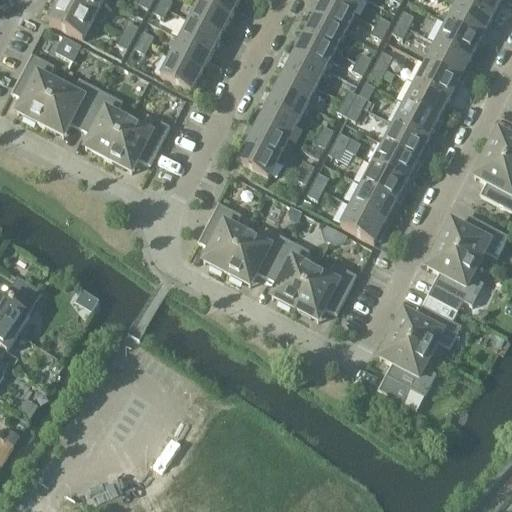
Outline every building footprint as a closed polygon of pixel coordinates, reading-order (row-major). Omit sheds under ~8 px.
[(61,0),(59,5),(93,22),(104,2),(99,0),(61,0)] [(141,0),(137,8),(147,14),(153,2),(148,0),(141,0)] [(157,9),(168,15),(172,6),(161,0),(157,9)] [(229,0),(201,0),(198,7),(229,23),(238,5),(229,0)] [(362,0),(324,0),(323,3),(354,19),(363,0),(362,0)] [(403,0),(390,0),(389,3),(400,8),(403,0)] [(496,0),(460,0),(457,6),(491,24),(492,22),(495,24),(503,9),(500,7),(502,3),(496,0)] [(323,3),(314,21),(344,37),(354,19),(323,3)] [(50,21),(48,26),(82,44),(93,22),(59,5),(58,7),(55,5),(47,19),(50,21)] [(457,6),(446,27),(484,46),(489,36),(485,34),(491,24),(457,6)] [(198,7),(189,25),(219,41),(229,23),(198,7)] [(168,15),(157,9),(152,17),(163,23),(168,15)] [(397,27),(408,32),(413,22),(402,16),(397,27)] [(314,21),(304,39),(334,55),(344,37),(314,21)] [(375,30),(385,36),(390,27),(379,22),(375,30)] [(189,25),(179,43),(210,59),(219,41),(189,25)] [(121,37),(132,43),(138,32),(127,26),(121,37)] [(408,32),(397,27),(391,38),(402,44),(408,32)] [(436,47),(469,65),(475,54),(479,56),(484,46),(446,27),(436,47)] [(385,36),(375,30),(370,39),(381,44),(385,36)] [(138,44),(149,50),(153,41),(142,36),(138,44)] [(115,48),(126,54),(132,43),(121,37),(115,48)] [(304,39),(294,57),(325,73),(334,55),(304,39)] [(170,62),(200,78),(210,59),(179,43),(170,62)] [(149,50),(138,44),(133,53),(144,59),(149,50)] [(436,47),(425,67),(463,87),(468,77),(464,75),(469,65),(436,47)] [(285,76),(315,92),(325,73),(294,57),(285,76)] [(376,67),(387,73),(392,62),(381,57),(376,67)] [(356,67),(366,72),(371,64),(360,58),(356,67)] [(16,116),(39,129),(60,90),(47,83),(51,76),(48,68),(31,59),(11,98),(22,104),(16,116)] [(200,78),(170,62),(160,81),(190,97),(200,78)] [(366,72),(356,67),(351,75),(361,81),(366,72)] [(387,73),(376,67),(370,78),(381,84),(387,73)] [(425,67),(415,87),(448,105),(454,95),(457,97),(463,87),(425,67)] [(285,76),(275,94),(306,110),(315,92),(285,76)] [(69,128),(80,134),(100,95),(84,86),(76,89),(72,96),(60,90),(39,129),(62,141),(69,128)] [(415,87),(404,108),(441,127),(447,117),(443,115),(448,105),(415,87)] [(296,128),(306,110),(275,94),(266,112),(296,128)] [(84,152),(107,164),(128,125),(115,119),(119,111),(116,103),(100,95),(80,134),(91,140),(84,152)] [(351,110),(357,99),(347,95),(342,106),(351,110)] [(351,110),(361,115),(366,105),(357,99),(351,110)] [(345,121),(351,110),(342,106),(336,117),(345,121)] [(404,108),(393,128),(427,146),(432,135),(436,137),(441,127),(404,108)] [(351,110),(345,121),(347,122),(355,126),(357,123),(361,115),(351,110)] [(256,130),(287,146),(296,128),(266,112),(256,130)] [(169,131),(152,122),(144,125),(140,132),(128,125),(107,164),(130,176),(137,164),(149,170),(169,131)] [(383,149),(420,168),(425,158),(422,156),(427,146),(393,128),(383,149)] [(247,149),(277,165),(287,146),(256,130),(247,149)] [(318,139),(328,145),(333,136),(322,131),(318,139)] [(511,138),(510,142),(498,135),(486,158),(511,171),(511,138)] [(333,148),(344,154),(349,143),(339,138),(333,148)] [(328,145),(318,139),(313,148),(324,153),(328,145)] [(344,154),(333,148),(327,159),(338,165),(344,154)] [(267,184),(277,165),(247,149),(237,167),(267,184)] [(372,169),(406,186),(411,176),(415,178),(420,168),(383,149),(372,169)] [(511,171),(486,158),(474,182),(486,188),(480,200),(511,216),(511,171)] [(298,175),(309,181),(314,172),(303,166),(298,175)] [(361,189),(399,209),(404,199),(400,197),(406,186),(372,169),(361,189)] [(309,181),(298,175),(294,184),(305,190),(309,181)] [(312,189),(323,195),(328,184),(318,178),(312,189)] [(317,206),(323,195),(312,189),(306,200),(317,206)] [(351,209),(384,227),(390,217),(393,219),(399,209),(361,189),(351,209)] [(203,266),(226,278),(246,239),(234,233),(237,225),(235,217),(218,208),(197,247),(209,254),(203,266)] [(340,231),(373,248),(376,244),(379,246),(387,231),(383,229),(384,227),(351,209),(340,231)] [(451,226),(438,249),(477,269),(484,257),(491,260),(499,258),(508,241),(469,220),(463,232),(451,226)] [(329,247),(335,235),(324,229),(321,235),(323,244),(329,247)] [(335,235),(329,247),(335,250),(344,248),(348,241),(335,235)] [(267,284),(287,245),(271,236),(263,239),(259,246),(246,239),(226,278),(249,290),(256,278),(267,284)] [(294,314),(315,275),(302,268),(306,261),(303,253),(287,245),(267,284),(277,289),(271,302),(294,314)] [(439,279),(433,290),(427,301),(457,317),(463,306),(472,311),(480,294),(478,286),(471,282),(477,269),(438,249),(426,272),(439,279)] [(356,281),(339,272),(331,274),(327,281),(315,275),(294,314),(317,326),(324,314),(336,320),(356,281)] [(29,320),(27,319),(41,297),(16,282),(3,303),(0,301),(0,327),(18,338),(29,320)] [(403,316),(391,340),(430,360),(437,347),(444,351),(452,348),(461,331),(452,327),(457,317),(427,301),(416,323),(403,316)] [(0,362),(4,356),(6,357),(18,338),(0,327),(0,362)] [(403,408),(410,394),(424,401),(433,384),(431,376),(423,373),(430,360),(391,340),(379,363),(391,369),(378,395),(403,408)]
